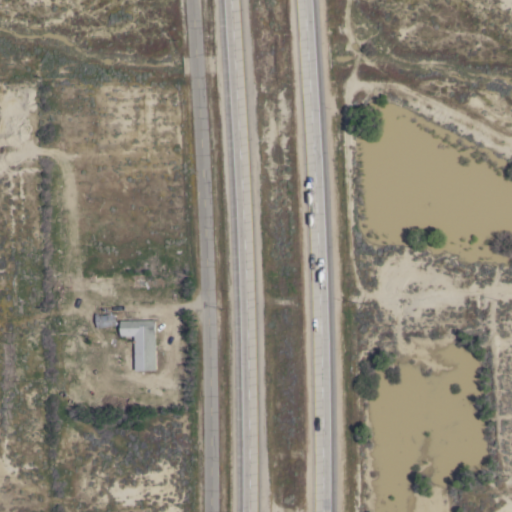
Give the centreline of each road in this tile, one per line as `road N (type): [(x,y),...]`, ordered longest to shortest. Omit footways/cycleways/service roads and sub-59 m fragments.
road 1 (motorway): [(229,0),(245,250),(249,511)]
road 2 (motorway): [(323,511),(304,0)]
road 3 (residential): [(193,0),(212,511)]
